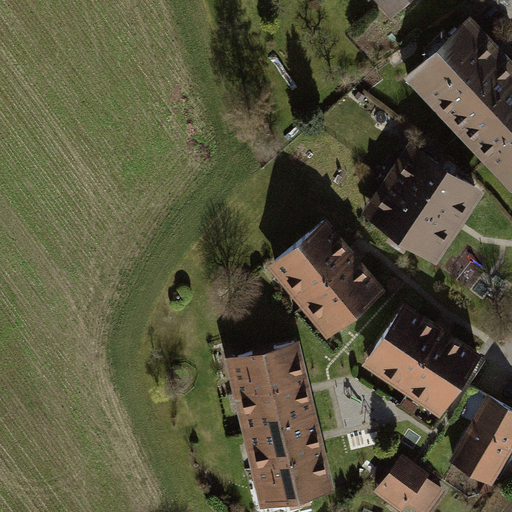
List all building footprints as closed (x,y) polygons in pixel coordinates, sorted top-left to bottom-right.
[(375,0),(395,21),(417,0),(375,0)] [(511,56),(472,16),(408,78),(511,185),(511,56)] [(411,141),(363,212),(438,263),(486,192),(411,141)] [(324,220),(276,260),(332,328),(380,289),(324,220)] [(369,324),(355,363),(445,409),(481,357),(396,301),(369,324)] [(298,339),(225,357),(262,507),(335,489),(298,339)] [(511,407),(487,393),(451,455),(491,479),(511,443),(511,407)] [(406,454),(378,493),(405,511),(426,511),(447,483),(406,454)]
